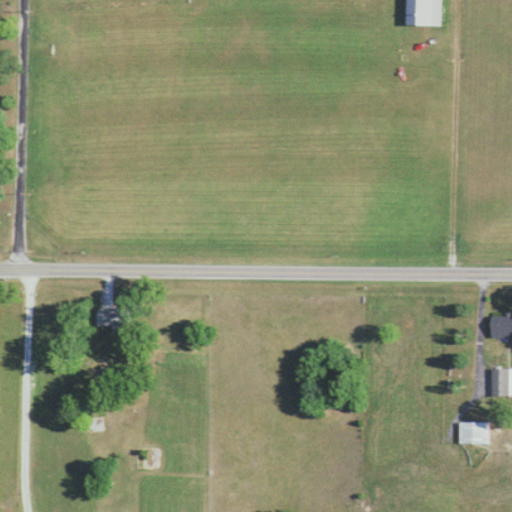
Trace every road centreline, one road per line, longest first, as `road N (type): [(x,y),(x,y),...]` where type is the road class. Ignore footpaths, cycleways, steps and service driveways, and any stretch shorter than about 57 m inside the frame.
road 1 (secondary): [(511,275),(0,275)]
road 2 (residential): [(22,276),(27,0)]
road 3 (residential): [(32,276),(28,511)]
